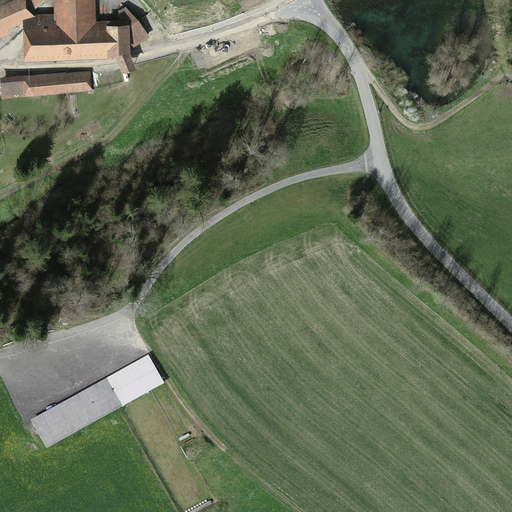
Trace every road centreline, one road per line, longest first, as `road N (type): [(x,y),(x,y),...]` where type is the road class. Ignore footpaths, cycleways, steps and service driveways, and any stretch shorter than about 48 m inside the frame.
road 1 (unclassified): [(511,325),(399,205),(358,70),(308,0)]
road 2 (track): [(380,159),(294,178),(216,215),(156,269),(127,313)]
road 3 (unclassified): [(297,0),(132,57),(0,64)]
road 4 (track): [(127,313),(194,416),(299,511)]
road 5 (track): [(0,195),(98,146),(188,41)]
road 6 (track): [(358,70),(412,127),(435,123),(493,82),(511,78)]
